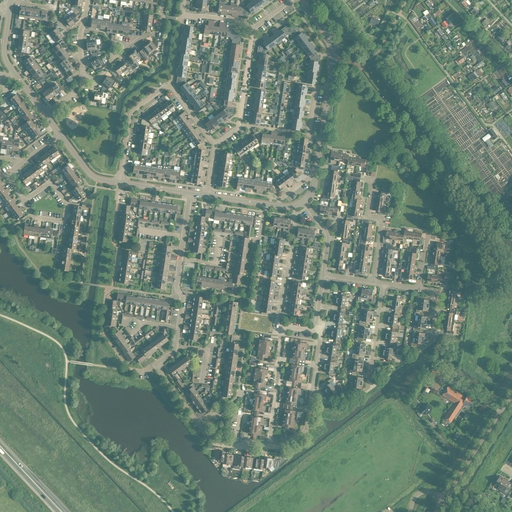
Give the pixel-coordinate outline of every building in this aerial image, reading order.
[(71,0),(71,4),(72,5),(73,5),(72,7),(75,9),(80,12),(81,7),(79,7),(79,6),(82,7),(83,1),(75,0),(71,0)] [(255,0),(254,0),(251,3),(257,11),(259,9),(258,8),(260,6),(255,0)] [(257,11),(251,3),(246,6),(251,13),(253,11),(254,13),(257,11)] [(243,8),(241,8),(240,15),(241,15),(246,16),(248,14),(248,15),(251,13),(246,6),(243,8)] [(438,6),(432,11),(435,16),(441,12),(438,6)] [(19,13),(16,12),(15,19),(18,20),(19,17),(24,17),(26,8),(20,7),(19,13)] [(71,9),(72,10),(67,14),(69,16),(74,23),(79,20),(75,15),(80,12),(75,9),(72,7),(71,9)] [(423,17),(426,21),(432,15),(429,12),(423,17)] [(64,18),(62,20),(66,26),(68,24),(70,26),(74,23),(69,16),(64,19),(64,18)] [(205,25),(204,33),(203,36),(209,37),(209,34),(211,21),(208,20),(208,26),(205,25)] [(118,25),(116,40),(118,40),(119,34),(122,35),(124,26),(124,22),(122,22),(122,25),(118,25)] [(129,26),(124,26),(122,35),(128,35),(131,35),(131,33),(128,32),(129,30),(129,26)] [(276,27),(273,29),(281,40),(286,36),(289,34),(284,28),(281,30),(279,31),(276,27)] [(433,33),(438,37),(443,31),(439,27),(433,33)] [(52,38),(60,32),(56,28),(51,32),(50,29),(44,33),(46,36),(49,34),(52,38)] [(231,29),(228,29),(227,29),(226,36),(230,37),(231,39),(236,35),(233,30),(231,30),(231,29)] [(281,40),(273,29),(271,31),(274,35),(272,37),(277,43),(281,40)] [(299,31),(297,29),(293,35),(295,37),(301,33),(299,30),(299,31)] [(55,43),(53,44),(52,45),(53,48),(55,46),(59,43),(57,41),(63,37),(60,32),(52,38),(55,43)] [(301,33),(295,37),(295,38),(298,42),(306,36),(304,34),(303,35),(301,33)] [(267,34),(264,36),(272,47),(277,43),(272,37),(270,38),(267,34)] [(451,38),(455,45),(460,42),(458,40),(460,38),(458,34),(451,38)] [(236,35),(231,39),(232,40),(232,44),(240,45),(240,42),(239,42),(240,39),(236,35)] [(90,37),(90,40),(86,40),(87,46),(97,45),(96,40),(98,39),(98,36),(90,37)] [(263,44),(261,45),(266,51),(267,50),(272,47),(264,36),(262,38),(265,42),(263,44)] [(306,36),(298,42),(301,47),(308,42),(306,40),(308,39),(306,36)] [(150,41),(149,40),(145,43),(146,44),(152,52),(157,48),(158,41),(155,41),(155,44),(154,45),(150,41)] [(450,40),(445,44),(450,50),(455,47),(450,40)] [(310,44),(308,42),(301,47),(305,51),(313,45),(311,43),(310,44)] [(55,46),(53,48),(51,49),(55,54),(63,48),(59,43),(55,46)] [(152,52),(146,44),(141,48),(144,52),(142,54),(146,60),(153,54),(152,52)] [(97,45),(87,46),(87,51),(90,50),(91,54),(92,53),(98,53),(99,53),(98,49),(97,49),(97,45)] [(258,47),(258,53),(264,54),(265,52),(266,51),(261,45),(260,45),(260,46),(258,47)] [(313,45),(305,51),(308,56),(309,56),(315,51),(313,49),(315,48),(313,45)] [(27,47),(18,46),(17,52),(21,52),(20,57),(29,55),(29,53),(26,53),(27,47)] [(63,48),(55,54),(58,58),(66,52),(63,48)] [(146,60),(142,54),(140,56),(135,49),(131,53),(136,61),(139,59),(141,62),(143,60),(144,61),(146,60)] [(317,54),(315,51),(309,56),(310,59),(310,61),(317,62),(318,56),(316,54),(317,54)] [(69,57),(66,52),(58,58),(61,62),(66,59),(69,57)] [(91,54),(93,58),(89,61),(92,65),(100,60),(98,56),(99,55),(98,53),(92,53),(91,54)] [(136,61),(131,53),(126,56),(130,63),(128,64),(132,70),(135,68),(133,64),(136,61)] [(29,55),(20,57),(23,62),(26,66),(34,61),(30,56),(30,57),(29,55)] [(36,59),(34,61),(26,66),(30,71),(39,64),(36,59)] [(61,62),(58,64),(61,69),(69,63),(66,59),(61,62)] [(100,60),(92,65),(94,69),(99,67),(100,69),(106,66),(104,63),(101,65),(100,63),(101,62),(100,60)] [(122,62),(118,65),(123,72),(125,75),(129,73),(130,74),(134,72),(132,70),(128,64),(129,66),(127,68),(122,62)] [(69,63),(61,69),(65,73),(73,67),(69,63)] [(42,68),(39,64),(30,71),(33,75),(40,70),(42,68)] [(123,72),(118,65),(114,68),(118,74),(114,77),(119,81),(123,78),(120,75),(123,72)] [(73,67),(65,73),(68,78),(66,79),(68,83),(73,79),(70,76),(76,72),(73,67)] [(480,77),(483,74),(479,67),(475,70),(480,77)] [(43,74),(40,70),(33,75),(36,80),(40,77),(42,79),(51,72),(49,69),(43,74)] [(473,80),(478,76),(473,71),(468,75),(473,80)] [(110,77),(109,78),(107,76),(104,80),(112,86),(115,82),(117,83),(119,81),(114,77),(113,78),(110,77)] [(184,78),(178,77),(177,82),(178,84),(178,85),(180,87),(186,83),(184,80),(184,78)] [(112,86),(104,80),(101,85),(103,86),(102,89),(107,92),(107,91),(108,90),(108,89),(109,87),(111,88),(112,86)] [(50,86),(56,94),(60,91),(55,83),(50,86)] [(186,83),(180,87),(181,89),(180,90),(182,93),(190,87),(186,83)] [(56,94),(50,86),(46,89),(52,97),(56,94)] [(192,90),(190,87),(182,93),(184,95),(185,94),(187,96),(196,90),(194,88),(192,90)] [(40,90),(37,92),(42,98),(44,97),(47,101),(52,97),(46,89),(41,92),(40,90)] [(95,92),(94,97),(105,98),(106,93),(107,93),(107,92),(102,89),(101,92),(95,92)] [(197,92),(196,90),(187,96),(188,99),(187,100),(189,102),(197,97),(195,94),(197,92)] [(16,94),(13,96),(11,94),(6,98),(9,102),(11,101),(13,104),(19,99),(16,94)] [(105,98),(94,97),(93,102),(99,103),(99,106),(106,107),(106,104),(105,103),(105,98)] [(197,97),(189,102),(190,104),(192,103),(193,106),(200,101),(197,97)] [(23,104),(19,99),(13,104),(16,109),(23,104)] [(175,108),(170,100),(167,102),(165,99),(165,100),(163,101),(170,111),(175,108)] [(231,101),(223,100),(220,100),(219,105),(221,106),(223,106),(226,106),(233,107),(236,108),(236,105),(231,104),(231,101)] [(491,100),(487,103),(493,109),(497,106),(491,100)] [(170,111),(163,101),(161,103),(163,106),(161,107),(166,114),(170,111)] [(200,101),(193,106),(195,108),(194,109),(196,111),(203,105),(200,101)] [(26,108),(23,104),(16,109),(20,113),(26,108)] [(156,106),(154,108),(161,118),(166,114),(161,107),(158,109),(156,106)] [(226,108),(223,110),(228,117),(230,115),(230,114),(232,113),(233,107),(226,106),(226,108)] [(30,113),(26,108),(20,113),(23,118),(30,113)] [(154,112),(151,114),(157,121),(161,118),(154,108),(152,110),(154,112)] [(223,110),(218,114),(224,122),(227,120),(226,118),(228,117),(223,110)] [(184,111),(180,115),(174,119),(178,124),(185,118),(184,116),(186,114),(184,111)] [(33,117),(30,113),(23,118),(26,122),(30,120),(33,117)] [(148,115),(141,120),(149,124),(151,123),(152,125),(157,121),(151,114),(149,116),(148,115)] [(218,114),(214,117),(219,124),(221,122),(222,123),(224,122),(218,114)] [(214,117),(209,120),(215,128),(218,127),(217,125),(219,124),(214,117)] [(185,118),(178,124),(181,128),(191,121),(190,118),(187,120),(185,118)] [(26,122),(23,124),(27,129),(33,124),(30,120),(26,122)] [(149,124),(141,120),(140,128),(141,128),(141,131),(150,133),(151,127),(149,126),(149,124)] [(215,128),(209,120),(205,124),(209,131),(212,129),(213,130),(215,128)] [(191,121),(181,128),(185,133),(192,127),(190,125),(193,123),(191,121)] [(37,129),(33,124),(27,129),(30,134),(37,129)] [(192,127),(185,133),(188,137),(198,130),(196,127),(194,130),(192,127)] [(492,128),(488,131),(488,132),(494,140),(498,137),(492,128)] [(37,129),(30,134),(34,138),(39,134),(40,133),(37,129)] [(198,130),(188,137),(192,142),(199,136),(197,134),(200,132),(198,130)] [(251,138),(248,139),(254,147),(258,143),(257,141),(259,140),(257,132),(250,137),(251,138)] [(266,143),(268,135),(265,134),(265,133),(257,132),(259,140),(261,141),(261,143),(266,143)] [(279,136),(278,145),(277,148),(283,148),(284,146),(285,146),(286,141),(286,138),(287,134),(285,134),(282,133),(282,137),(279,136)] [(199,136),(192,142),(195,147),(197,145),(198,147),(207,145),(202,138),(201,139),(199,136)] [(485,140),(489,147),(493,145),(489,137),(485,140)] [(254,147),(248,139),(246,141),(244,138),(242,140),(249,150),(251,152),(255,149),(254,147)] [(241,145),(239,146),(244,153),(249,150),(242,140),(239,142),(241,145)] [(19,142),(14,142),(12,150),(18,151),(19,146),(23,146),(23,143),(19,143),(19,142)] [(196,149),(195,155),(204,156),(204,153),(205,153),(207,145),(198,147),(198,149),(196,149)] [(244,153),(239,146),(237,148),(235,145),(232,147),(240,157),(244,153)] [(55,147),(50,151),(55,157),(60,154),(55,147)] [(55,157),(50,151),(45,154),(50,161),(55,157)] [(339,161),(340,154),(332,152),(331,156),(329,156),(328,163),(331,163),(331,160),(339,161)] [(50,161),(45,154),(41,157),(46,164),(50,161)] [(339,161),(348,162),(349,157),(349,155),(340,154),(339,161)] [(46,164),(41,157),(36,161),(38,164),(39,164),(41,168),(41,167),(46,164)] [(348,162),(347,165),(356,166),(357,158),(349,157),(348,162)] [(366,160),(357,158),(356,166),(364,167),(364,170),(367,171),(368,164),(365,164),(366,160)] [(304,161),(295,160),(292,160),(291,166),(296,168),(304,173),(305,164),(304,164),(304,161)] [(38,164),(34,167),(39,174),(44,170),(41,167),(41,168),(39,164),(38,164)] [(65,174),(71,169),(68,165),(61,170),(65,174)] [(39,174),(34,167),(29,171),(34,177),(39,174)] [(293,168),(288,171),(294,179),(296,177),(297,178),(304,173),(296,168),(294,170),(293,168)] [(331,170),(329,179),(337,180),(338,171),(338,169),(331,168),(331,170)] [(71,169),(65,174),(68,179),(75,174),(71,169)] [(34,177),(29,171),(25,174),(30,181),(34,177)] [(294,179),(288,171),(284,175),(291,185),(293,183),(291,180),(294,179)] [(30,181),(25,174),(20,178),(25,184),(30,181)] [(75,174),(68,179),(71,184),(78,179),(75,174)] [(291,185),(284,175),(279,178),(284,185),(287,184),(289,187),(291,185)] [(276,183),(274,185),(276,193),(283,188),(282,187),(284,185),(279,178),(274,182),(276,183)] [(352,190),(360,191),(361,182),(360,182),(360,179),(353,178),(353,181),(354,181),(352,190)] [(82,183),(78,179),(71,184),(75,188),(78,185),(79,186),(82,183)] [(329,179),(328,188),(336,189),(337,180),(329,179)] [(266,181),(265,190),(268,191),(268,192),(276,193),(274,185),(272,184),(272,182),(266,181)] [(75,188),(71,190),(75,195),(82,190),(79,186),(78,185),(75,188)] [(5,190),(2,187),(0,188),(0,196),(8,190),(7,188),(5,190)] [(327,196),(324,195),(323,198),(324,198),(330,199),(330,197),(334,197),(336,189),(328,188),(327,196)] [(8,190),(0,196),(0,197),(3,201),(9,196),(7,193),(9,192),(8,190)] [(85,195),(82,190),(75,195),(79,200),(85,195)] [(360,191),(352,190),(351,198),(354,199),(359,199),(360,191)] [(376,202),(384,203),(385,195),(390,196),(391,192),(382,191),(381,194),(377,193),(376,202)] [(9,196),(3,201),(6,206),(15,199),(14,197),(11,199),(9,196)] [(15,199),(6,206),(9,210),(16,205),(14,202),(16,201),(15,199)] [(354,199),(352,207),(360,208),(361,200),(359,199),(354,199)] [(384,203),(376,202),(375,211),(379,211),(379,214),(385,214),(386,211),(382,211),(384,203)] [(16,205),(9,210),(13,215),(22,208),(20,207),(18,208),(16,205)] [(74,205),(73,208),(70,208),(70,210),(73,210),(72,214),(80,215),(83,215),(84,210),(81,209),(81,206),(74,205)] [(122,205),(121,213),(129,215),(130,210),(133,210),(133,208),(130,208),(130,206),(122,205)] [(328,215),(330,207),(321,206),(320,213),(328,215)] [(338,209),(330,207),(328,215),(337,216),(338,209)] [(347,215),(347,218),(354,219),(354,216),(359,217),(360,208),(352,207),(351,215),(347,215)] [(22,208),(13,215),(16,220),(23,215),(21,212),(23,210),(22,208)] [(206,209),(205,217),(204,219),(208,219),(208,218),(213,218),(215,211),(206,209)] [(342,220),(341,228),(348,230),(350,222),(353,222),(354,219),(347,218),(346,220),(342,220)] [(285,219),(283,228),(288,229),(288,230),(292,231),(293,224),(290,224),(290,220),(285,219)] [(369,221),(362,220),(362,223),(365,224),(364,232),(372,233),(373,224),(369,224),(369,221)] [(294,231),(293,238),(297,238),(297,237),(302,238),(303,229),(298,228),(297,232),(294,231)] [(348,230),(341,228),(340,237),(344,238),(343,240),(350,241),(351,238),(347,238),(348,230)] [(309,230),(308,238),(313,239),(314,234),(316,234),(316,231),(309,230)] [(394,240),(396,232),(387,231),(386,235),(384,235),(383,241),(386,242),(386,239),(394,240)] [(404,231),(404,233),(404,234),(403,239),(404,239),(403,241),(406,241),(407,239),(412,240),(413,232),(404,231)] [(372,233),(364,232),(363,240),(359,240),(359,243),(366,244),(366,241),(370,242),(372,233)] [(396,232),(394,240),(403,241),(404,239),(403,239),(404,234),(404,233),(396,232)] [(413,232),(412,240),(420,241),(420,244),(423,245),(424,238),(421,238),(422,234),(413,232)] [(350,241),(343,240),(343,243),(339,242),(338,251),(345,252),(346,244),(350,244),(350,241)] [(366,244),(359,243),(359,246),(362,246),(361,254),(368,255),(370,247),(365,246),(366,244)] [(445,245),(438,244),(438,247),(434,246),(432,255),(440,256),(443,257),(444,253),(440,253),(441,248),(444,249),(445,245)] [(302,245),(301,252),(309,253),(310,248),(305,247),(305,245),(302,245)] [(386,249),(384,258),(392,259),(393,250),(395,250),(396,248),(393,247),(386,246),(386,249)] [(409,252),(408,261),(415,262),(416,253),(417,251),(410,250),(409,252)] [(345,252),(338,251),(336,259),(344,261),(344,258),(348,258),(348,252),(345,252)] [(368,255),(361,254),(359,263),(367,264),(368,255)] [(440,256),(432,255),(431,264),(431,266),(435,267),(438,267),(438,265),(439,265),(440,256)] [(384,258),(383,266),(391,267),(392,259),(384,258)] [(344,261),(336,259),(335,268),(339,269),(339,271),(346,272),(346,269),(343,269),(344,261)] [(408,261),(407,267),(404,266),(404,269),(406,270),(414,271),(415,262),(408,261)] [(355,269),(355,270),(354,274),(361,275),(362,272),(366,273),(367,264),(359,263),(358,270),(355,269)] [(391,267),(383,266),(382,275),(386,276),(386,278),(392,279),(393,276),(390,276),(391,267)] [(414,271),(406,270),(405,278),(402,277),(401,280),(408,281),(409,279),(413,280),(414,271)] [(241,276),(234,274),(233,279),(229,279),(233,283),(240,284),(241,276)] [(436,282),(437,275),(428,274),(427,281),(436,282)] [(437,275),(436,282),(444,284),(445,280),(447,280),(448,275),(446,274),(445,276),(437,275)] [(229,282),(224,282),(223,289),(231,291),(233,283),(229,279),(229,282)] [(359,293),(358,295),(358,300),(361,300),(361,297),(367,298),(368,289),(362,288),(361,294),(359,293)] [(457,295),(456,295),(456,292),(460,292),(460,289),(453,288),(453,290),(449,290),(448,299),(455,300),(458,300),(459,297),(457,295)] [(368,289),(367,298),(372,299),(371,302),(374,302),(376,296),(373,295),(373,290),(368,289)] [(117,293),(116,301),(120,305),(120,302),(125,302),(126,295),(117,293)] [(338,295),(337,300),(346,302),(346,296),(349,297),(350,294),(343,293),(343,296),(338,295)] [(392,297),(391,303),(400,304),(400,301),(402,301),(403,299),(404,299),(404,296),(397,295),(397,298),(392,297)] [(420,304),(429,306),(430,300),(425,299),(425,297),(418,296),(418,299),(421,299),(420,304)] [(455,300),(448,299),(446,307),(450,308),(450,310),(457,311),(457,308),(454,308),(455,300)] [(109,300),(108,309),(115,310),(116,305),(120,305),(116,301),(109,300)] [(346,302),(337,300),(336,306),(341,307),(341,309),(347,310),(348,307),(345,307),(346,302)] [(400,304),(391,303),(390,308),(395,309),(395,312),(402,313),(402,310),(401,310),(402,307),(399,307),(400,304)] [(429,306),(420,304),(420,310),(416,309),(416,312),(423,313),(423,311),(428,311),(429,306)] [(364,315),(372,317),(373,311),(368,311),(368,308),(362,307),(361,310),(364,310),(364,315)] [(347,310),(341,309),(340,312),(335,311),(334,317),(343,318),(344,313),(347,313),(347,310)] [(457,311),(450,310),(450,313),(446,312),(444,321),(454,322),(455,314),(458,315),(458,312),(457,312),(457,311)] [(389,314),(389,319),(397,321),(398,315),(401,316),(402,313),(395,312),(395,314),(389,314)] [(423,313),(416,312),(415,315),(419,316),(418,321),(427,322),(427,317),(422,316),(423,313)] [(360,320),(359,323),(366,324),(366,322),(372,322),(372,317),(364,315),(363,321),(360,320)] [(343,318),(334,317),(334,322),(339,323),(338,326),(345,327),(345,324),(342,323),(343,318)] [(115,320),(106,319),(105,325),(107,325),(107,327),(111,327),(111,326),(115,327),(116,321),(115,320)] [(397,321),(389,319),(388,325),(393,326),(392,328),(399,329),(400,326),(396,326),(397,321)] [(414,326),(413,329),(420,330),(421,327),(426,328),(427,322),(418,321),(417,326),(414,326)] [(454,322),(444,321),(443,330),(447,330),(447,333),(454,334),(454,332),(453,330),(454,322)] [(366,324),(359,323),(359,326),(362,327),(361,332),(370,333),(371,328),(366,327),(366,324)] [(333,328),(332,333),(341,335),(341,330),(345,330),(345,327),(338,326),(338,329),(333,328)] [(399,329),(392,328),(392,331),(387,330),(386,336),(395,337),(396,332),(399,332),(399,329)] [(420,330),(413,329),(413,332),(416,332),(415,338),(424,339),(425,333),(420,333),(420,330)] [(122,335),(119,331),(112,336),(115,340),(122,335)] [(357,337),(357,340),(361,341),(364,341),(364,338),(369,339),(370,333),(361,332),(360,337),(357,337)] [(163,333),(158,337),(164,344),(168,340),(163,333)] [(197,334),(188,333),(188,339),(192,340),(192,341),(195,342),(195,340),(198,340),(198,335),(197,334)] [(341,335),(332,333),(331,339),(336,340),(336,342),(341,343),(343,344),(343,340),(340,340),(341,335)] [(263,334),(263,337),(262,340),(257,339),(256,345),(259,345),(258,348),(263,349),(265,337),(267,338),(269,338),(270,335),(263,334)] [(122,335),(115,340),(118,345),(117,345),(117,346),(124,340),(125,340),(122,335)] [(395,337),(386,336),(385,341),(390,342),(390,345),(397,346),(397,343),(394,342),(395,337)] [(158,337),(154,340),(159,347),(164,344),(158,337)] [(265,337),(263,349),(268,349),(269,347),(271,347),(272,341),(266,340),(267,338),(265,337)] [(300,339),(289,338),(288,341),(292,342),(292,347),(294,347),(293,350),(298,351),(300,339)] [(424,339),(415,338),(415,343),(411,342),(411,346),(418,347),(418,344),(423,344),(424,339)] [(300,339),(298,351),(304,352),(304,349),(306,349),(307,343),(302,343),(302,340),(300,339)] [(128,345),(124,340),(117,346),(120,350),(128,345)] [(159,347),(154,340),(149,343),(150,344),(155,351),(156,351),(155,350),(159,347)] [(361,341),(357,340),(355,340),(354,343),(357,343),(357,348),(365,350),(366,344),(361,343),(361,341)] [(328,344),(327,350),(336,351),(337,346),(340,346),(341,343),(336,342),(334,342),(333,345),(328,344)] [(155,351),(150,344),(146,347),(151,354),(155,351)] [(131,349),(128,345),(120,350),(124,354),(130,350),(131,349)] [(397,346),(390,345),(390,348),(384,347),(384,353),(392,354),(393,348),(396,349),(397,346)] [(151,354),(146,347),(141,351),(142,352),(147,358),(151,354)] [(256,348),(256,350),(255,356),(260,357),(260,360),(262,360),(263,349),(258,348),(256,348)] [(353,353),(352,356),(359,357),(359,354),(365,355),(365,350),(357,348),(356,354),(353,353)] [(268,349),(263,349),(262,360),(264,360),(264,357),(269,358),(270,352),(268,352),(268,349)] [(130,350),(124,354),(129,362),(135,357),(136,352),(133,354),(130,350)] [(298,351),(293,350),(293,353),(291,352),(290,358),(295,359),(295,362),(297,362),(298,351)] [(336,351),(327,350),(327,355),(332,356),(331,359),(338,360),(339,357),(335,356),(336,351)] [(298,351),(297,362),(299,362),(299,360),(304,360),(305,355),(303,354),(304,352),(298,351)] [(136,352),(135,357),(139,363),(147,358),(142,352),(138,355),(136,352)] [(392,354),(384,353),(383,358),(388,359),(388,362),(394,363),(395,359),(392,359),(392,354)] [(185,356),(181,359),(186,366),(191,363),(185,356)] [(359,357),(352,356),(352,359),(355,360),(354,365),(363,366),(364,361),(359,360),(359,357)] [(186,366),(181,359),(177,362),(182,369),(186,366)] [(326,361),(325,366),(334,368),(334,362),(338,363),(338,360),(331,359),(331,362),(326,361)] [(177,362),(172,365),(178,373),(182,369),(177,362)] [(297,362),(295,362),(294,365),(289,364),(288,370),(290,370),(290,373),(295,373),(297,362)] [(299,362),(297,362),(295,373),(300,374),(301,371),(303,372),(304,366),(298,365),(299,362)] [(178,373),(172,365),(168,369),(173,376),(178,373)] [(363,366),(354,365),(353,370),(350,370),(350,373),(352,373),(357,374),(357,371),(362,372),(363,366)] [(259,377),(261,366),(259,366),(258,368),(253,368),(252,373),(254,374),(254,376),(259,377)] [(263,366),(261,366),(259,377),(264,378),(265,375),(267,376),(268,370),(262,369),(263,366)] [(334,368),(325,366),(324,372),(329,373),(329,376),(336,377),(336,373),(333,373),(334,368)] [(436,366),(431,373),(442,381),(447,373),(436,366)] [(295,373),(290,373),(290,375),(288,375),(287,381),(292,382),(292,384),(293,385),(295,373)] [(300,374),(295,373),(293,385),(295,385),(296,382),(301,383),(302,377),(300,377),(300,374)] [(357,374),(352,373),(351,376),(355,377),(354,382),(363,383),(363,378),(358,377),(359,374),(357,374)] [(259,377),(254,376),(253,379),(251,379),(251,385),(256,385),(255,388),(257,389),(259,377)] [(259,377),(257,389),(259,389),(260,386),(265,387),(266,381),(264,381),(264,378),(259,377)] [(327,392),(334,387),(331,383),(333,381),(331,378),(326,382),(328,384),(323,388),(327,392)] [(179,379),(177,381),(175,382),(180,389),(182,387),(183,386),(179,379)] [(363,383),(354,382),(353,387),(350,387),(349,390),(356,391),(357,388),(362,389),(363,383)] [(293,385),(292,384),(291,387),(286,386),(285,392),(287,392),(287,395),(292,396),(293,385)] [(293,385),(292,396),(297,397),(297,394),(299,394),(300,389),(295,388),(295,385),(293,385)] [(188,396),(196,391),(192,386),(185,392),(188,396)] [(466,398),(459,393),(448,386),(442,395),(455,403),(445,418),(451,422),(464,403),(469,406),(471,402),(472,403),(474,400),(473,400),(473,399),(468,396),(466,398)] [(337,391),(334,387),(327,392),(330,397),(334,393),(336,396),(342,392),(340,389),(337,391)] [(199,395),(196,391),(188,396),(192,401),(199,395)] [(222,391),(221,396),(217,400),(218,402),(225,397),(230,398),(231,392),(222,391)] [(258,403),(259,391),(257,391),(257,394),(252,393),(251,399),(253,399),(253,402),(258,403)] [(261,391),(259,391),(258,403),(263,403),(263,401),(265,401),(266,395),(261,394),(261,391)] [(202,400),(199,395),(192,401),(195,405),(202,400)] [(292,396),(287,395),(286,398),(284,398),(283,403),(289,404),(288,407),(290,407),(292,396)] [(292,396),(290,407),(292,408),(292,405),(298,406),(299,397),(297,397),(292,396)] [(202,400),(195,405),(198,409),(205,404),(202,400)] [(205,404),(198,409),(201,414),(210,407),(217,403),(215,401),(207,406),(205,404)] [(258,403),(253,402),(252,405),(250,404),(249,410),(255,411),(254,414),(256,414),(258,403)] [(263,403),(258,403),(256,414),(258,414),(259,411),(264,412),(265,406),(263,406),(263,403)] [(427,404),(423,405),(421,410),(424,414),(429,413),(431,408),(427,404)] [(290,407),(288,407),(288,410),(282,409),(282,415),(284,415),(283,418),(288,418),(290,407)] [(290,407),(288,418),(296,420),(297,411),(292,410),(292,408),(290,407)] [(256,414),(254,414),(254,416),(248,416),(248,421),(250,422),(249,424),(254,425),(256,414)] [(258,414),(256,414),(254,425),(260,426),(260,423),(262,424),(263,418),(258,417),(258,414)] [(288,418),(283,418),(283,420),(281,420),(280,426),(285,427),(285,430),(287,430),(288,418)] [(288,418),(287,430),(294,431),(296,420),(288,418)] [(254,425),(249,424),(249,427),(247,427),(246,433),(251,433),(251,436),(253,437),(254,425)] [(260,426),(254,425),(253,437),(255,437),(255,434),(260,435),(261,429),(259,429),(260,426)] [(224,454),(225,454),(225,452),(215,450),(214,457),(216,461),(223,462),(224,454)] [(223,462),(223,464),(232,465),(233,455),(225,454),(224,454),(223,462)] [(243,467),(244,456),(235,455),(234,465),(243,467)] [(253,458),(244,456),(243,467),(251,468),(253,458)] [(264,457),(264,459),(263,468),(268,468),(270,471),(271,472),(275,468),(275,469),(279,467),(280,461),(274,460),(274,459),(264,457)] [(264,459),(255,458),(253,468),(263,470),(263,468),(264,459)] [(504,478),(501,476),(501,477),(500,476),(495,484),(498,487),(497,488),(507,495),(511,488),(508,486),(510,483),(503,478),(504,478)]
